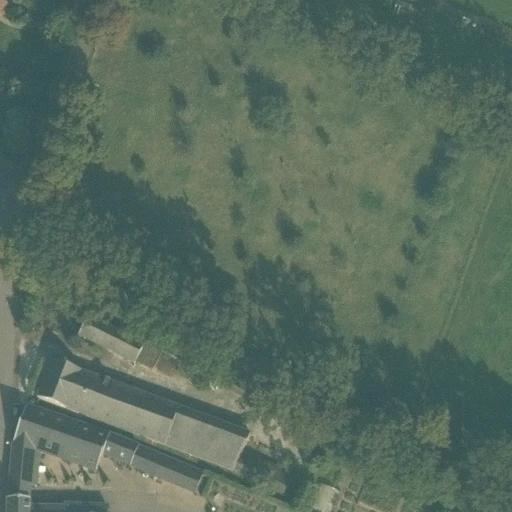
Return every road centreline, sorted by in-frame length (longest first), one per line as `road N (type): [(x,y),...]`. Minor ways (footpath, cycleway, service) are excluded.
road 1 (track): [(511,504),(6,238)]
road 2 (unclassified): [(0,418),(6,238),(30,191),(0,175)]
